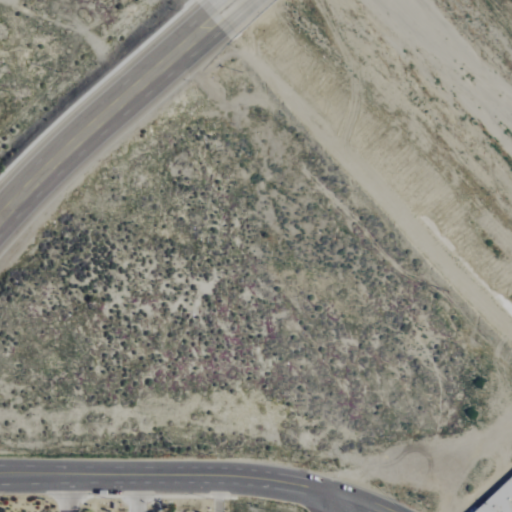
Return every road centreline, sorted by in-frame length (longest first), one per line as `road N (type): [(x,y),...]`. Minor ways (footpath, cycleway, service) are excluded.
road 1 (track): [(197,46),(253,61),(511,330)]
road 2 (residential): [(0,477),(264,480),(378,511)]
road 3 (primary): [(0,219),(171,59)]
